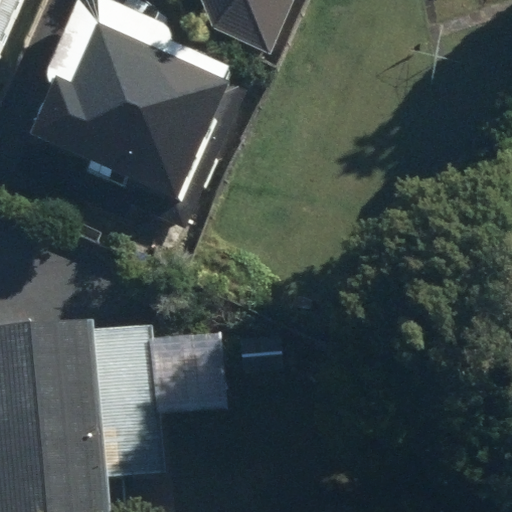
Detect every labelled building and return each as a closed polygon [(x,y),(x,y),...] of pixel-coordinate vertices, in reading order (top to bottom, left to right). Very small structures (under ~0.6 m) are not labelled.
[(0,0),(0,44),(19,0),(0,0)] [(267,62),(293,0),(196,0),(185,27),(267,62)] [(172,220),(227,81),(162,55),(166,46),(74,10),(7,178),(113,220),(121,200),(172,220)] [(28,334),(0,335),(0,511),(125,511),(124,493),(162,491),(153,339),(29,347),(28,334)] [(284,341),(237,339),(236,384),(282,386),(284,341)]
